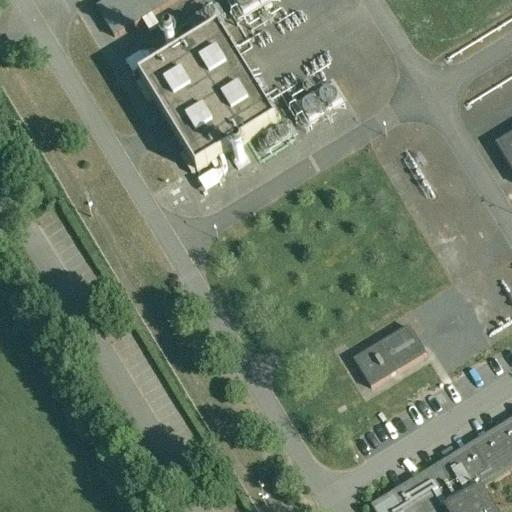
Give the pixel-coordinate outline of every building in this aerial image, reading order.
[(96,0),(116,33),(174,0),(96,0)] [(227,0),(237,21),(281,2),(280,0),(227,0)] [(194,26),(140,60),(140,59),(131,64),(139,78),(202,39),(194,26)] [(223,36),(145,82),(201,175),(278,128),(223,36)] [(347,110),(335,79),(292,96),(304,126),(347,110)] [(511,134),(496,144),(511,170),(511,134)] [(411,332),(357,364),(372,390),(426,358),(411,332)] [(373,511),(432,511),(436,510),(437,511),(490,511),(471,480),(511,456),(511,416),(368,502),(373,511)]
